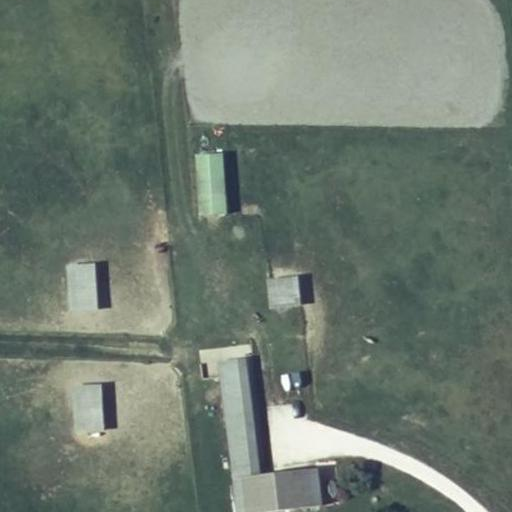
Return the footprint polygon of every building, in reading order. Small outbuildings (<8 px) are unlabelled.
[(226,159),(197,160),(202,221),(230,219),(226,159)] [(96,266),(69,267),(71,310),(98,307),(96,266)] [(271,308),(303,304),(299,275),(267,279),(271,308)] [(239,511),(294,511),(322,510),(319,473),(254,478),(244,361),(227,362),(239,511)] [(104,385),(76,387),(79,432),(107,429),(104,385)]
